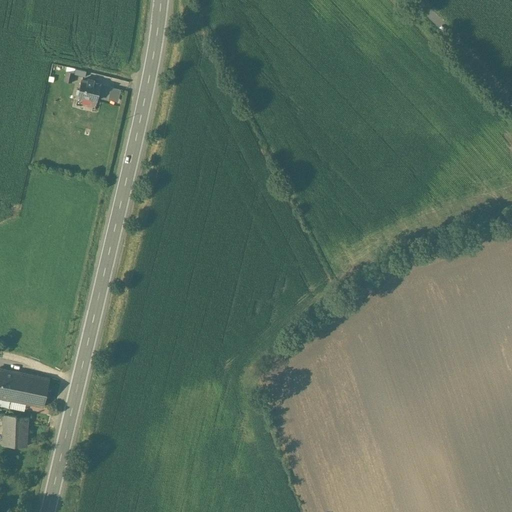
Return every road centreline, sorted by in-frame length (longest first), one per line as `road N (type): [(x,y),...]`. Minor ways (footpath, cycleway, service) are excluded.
road 1 (primary): [(160,0),(47,511)]
road 2 (unclassified): [(511,104),(413,0)]
